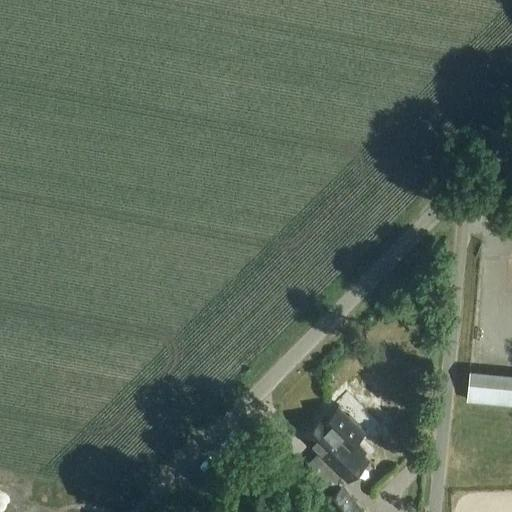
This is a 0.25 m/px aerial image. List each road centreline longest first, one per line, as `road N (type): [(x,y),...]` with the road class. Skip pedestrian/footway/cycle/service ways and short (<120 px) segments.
road 1 (unclassified): [(144,511),(463,186)]
road 2 (unclassified): [(463,186),(436,511)]
